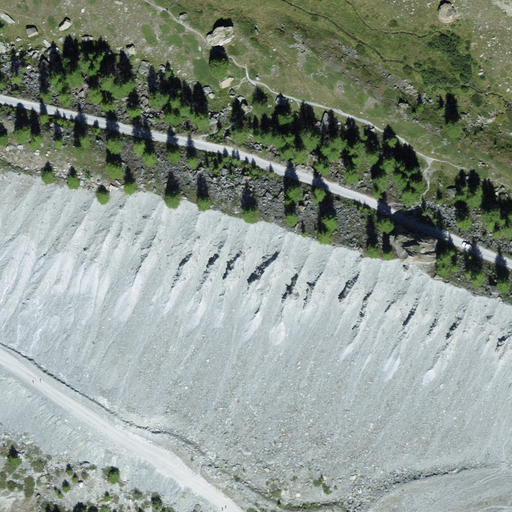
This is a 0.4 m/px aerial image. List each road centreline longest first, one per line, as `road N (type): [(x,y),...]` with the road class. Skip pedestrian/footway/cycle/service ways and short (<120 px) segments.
road 1 (track): [(511,259),(377,203),(198,144),(0,94)]
road 2 (track): [(0,363),(202,482),(236,511)]
